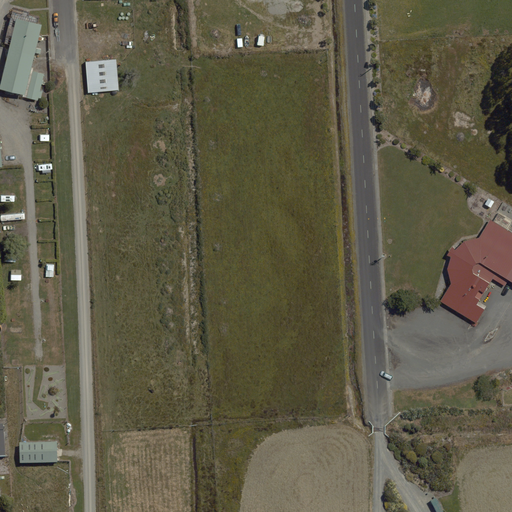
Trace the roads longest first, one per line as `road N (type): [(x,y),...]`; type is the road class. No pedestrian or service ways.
road 1 (residential): [(63,0),(88,511)]
road 2 (residential): [(354,0),(379,417)]
